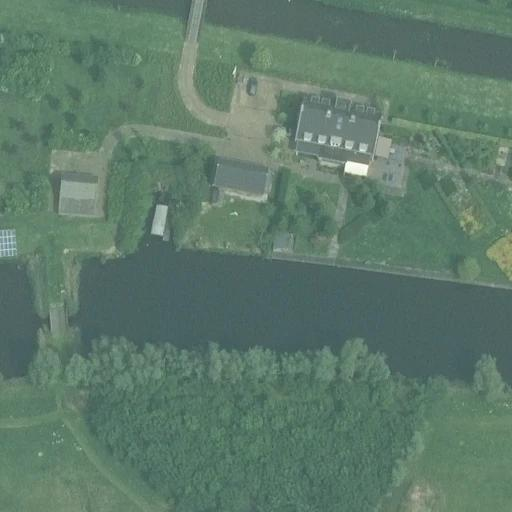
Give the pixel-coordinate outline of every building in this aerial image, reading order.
[(302,105),(294,146),(319,151),(317,163),(345,168),(347,156),(373,161),(381,120),(302,105)] [(220,164),(215,187),(239,192),(243,168),(220,164)] [(267,173),(243,168),(239,192),(263,196),(267,173)] [(59,176),(58,200),(93,202),(95,178),(59,176)] [(214,192),(212,205),(222,206),(224,194),(214,192)] [(275,234),(272,251),(284,253),(287,235),(275,234)]
